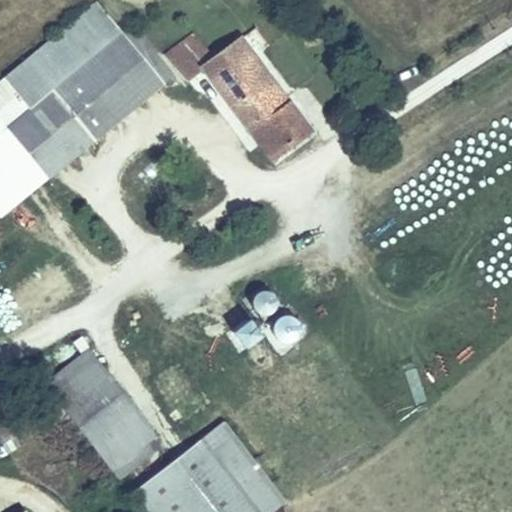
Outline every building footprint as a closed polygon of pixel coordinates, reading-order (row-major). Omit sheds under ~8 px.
[(0,127),(37,177),(156,91),(120,42),(94,6),(0,74),(0,81),(21,110),(0,125),(0,127)] [(129,34),(120,42),(156,91),(165,84),(129,34)] [(210,61),(192,37),(164,58),(182,82),(194,73),(210,61)] [(210,61),(194,73),(267,169),(304,140),(230,45),(210,61)] [(241,300),(259,323),(282,306),(264,282),(241,300)] [(282,355),(310,329),(287,304),(259,330),(282,355)] [(226,334),(239,352),(258,338),(246,320),(226,334)] [(115,478),(158,447),(88,352),(46,381),(115,478)] [(222,424),(133,498),(144,511),(273,511),(286,501),(222,424)]
